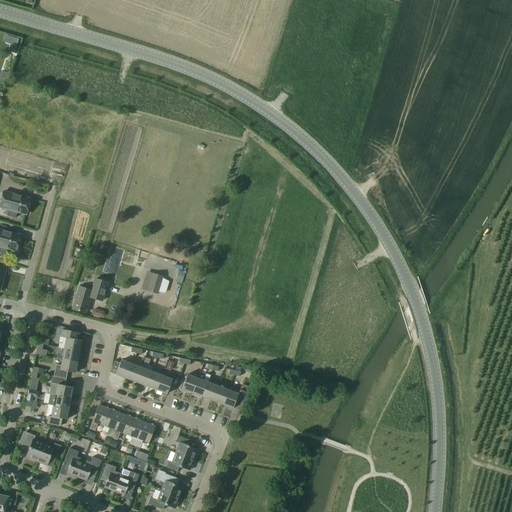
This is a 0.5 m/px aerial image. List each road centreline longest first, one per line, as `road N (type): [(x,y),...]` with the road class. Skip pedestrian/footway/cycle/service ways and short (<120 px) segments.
road 1 (tertiary): [(0,11),(208,77),(290,128),(370,216),(421,323)]
road 2 (residential): [(194,511),(222,437),(99,386),(106,330),(36,311)]
road 3 (tertiary): [(434,511),(438,417),(421,323)]
road 4 (residential): [(1,467),(36,311)]
